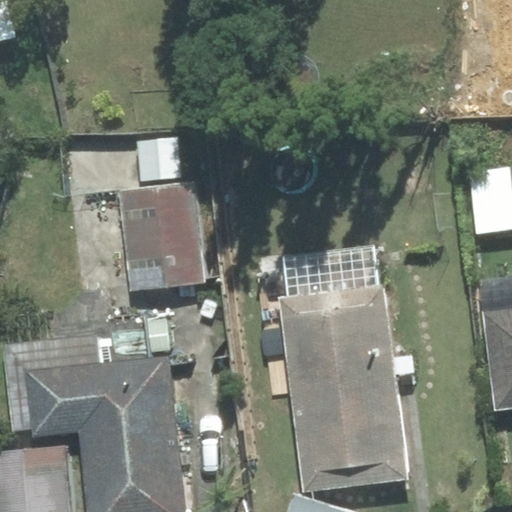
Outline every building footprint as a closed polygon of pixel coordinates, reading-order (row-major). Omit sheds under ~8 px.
[(0,0),(0,46),(47,35),(37,0),(0,0)] [(194,180),(189,134),(150,137),(154,183),(131,185),(142,297),(221,289),(211,178),(194,180)] [(511,232),(511,160),(474,166),(483,236),(511,232)] [(511,268),(503,270),(511,359),(511,268)] [(430,467),(404,276),(298,290),(323,481),(430,467)] [(132,358),(131,334),(15,344),(22,435),(96,428),(103,511),(210,511),(200,387),(190,388),(188,353),(132,358)] [(0,511),(85,511),(79,441),(0,448),(0,511)] [(366,511),(303,492),(296,511),(366,511)]
